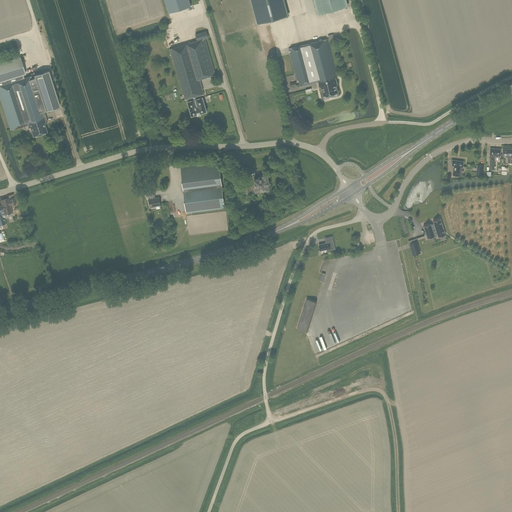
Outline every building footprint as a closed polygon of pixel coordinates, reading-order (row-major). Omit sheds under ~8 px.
[(189,0),(165,0),(169,13),(191,6),(189,0)] [(252,0),(256,13),(257,19),(258,23),(289,15),(286,4),(284,0),(252,0)] [(346,0),(313,0),(317,14),(348,6),(346,0)] [(169,48),(182,92),(183,95),(184,95),(185,99),(190,98),(191,100),(187,101),(192,115),(207,111),(202,97),(196,98),(196,96),(203,94),(202,90),(203,89),(200,79),(216,74),(205,38),(208,38),(206,32),(196,35),(197,41),(169,48)] [(298,80),(298,81),(296,81),(296,80),(291,81),(291,83),(290,83),(291,87),(296,85),(296,84),(299,84),(300,86),(318,82),(319,87),(321,87),(323,97),(338,93),(336,85),(337,85),(335,77),(337,77),(327,39),(288,48),(297,80),(298,80)] [(24,78),(23,74),(25,73),(20,56),(0,62),(0,97),(11,130),(28,125),(29,128),(30,127),(33,136),(47,132),(44,123),(48,122),(44,111),(60,106),(49,70),(40,73),(24,78)] [(496,156),(500,157),(501,149),(490,148),(490,157),(490,168),(494,169),(494,157),(496,157),(496,156)] [(511,159),(511,160),(511,158),(511,148),(503,149),(503,157),(507,157),(507,163),(511,163),(511,159)] [(453,175),(461,176),(463,161),(452,160),(452,165),(454,166),(453,175)] [(223,207),(218,164),(182,168),(187,211),(223,207)] [(267,175),(267,173),(263,174),(263,175),(262,175),(262,176),(258,177),(258,178),(254,178),(255,184),(250,185),(249,181),(243,181),(245,192),(250,192),(250,191),(255,190),(255,191),(264,190),(264,189),(269,189),(269,186),(269,184),(270,184),(270,181),(268,181),(268,175),(267,175)] [(154,196),(154,191),(145,192),(146,197),(149,196),(149,199),(148,199),(150,208),(154,207),(154,206),(160,205),(159,197),(154,198),(154,196)] [(16,205),(14,198),(7,200),(7,198),(2,200),(3,202),(1,202),(2,205),(0,205),(0,225),(6,224),(5,220),(3,220),(2,216),(4,215),(5,217),(12,215),(11,212),(12,212),(11,208),(10,206),(16,205)] [(445,234),(440,218),(433,221),(434,223),(431,224),(431,223),(424,226),(428,238),(427,238),(428,238),(435,236),(435,235),(438,234),(438,236),(438,237),(446,234),(445,234)] [(335,249),(332,236),(325,238),(327,243),(326,244),(326,243),(325,243),(319,244),(320,250),(327,249),(327,251),(335,249)] [(420,252),(416,242),(415,242),(410,244),(413,254),(420,252)] [(316,302),(307,299),(297,329),(307,332),(316,302)]
